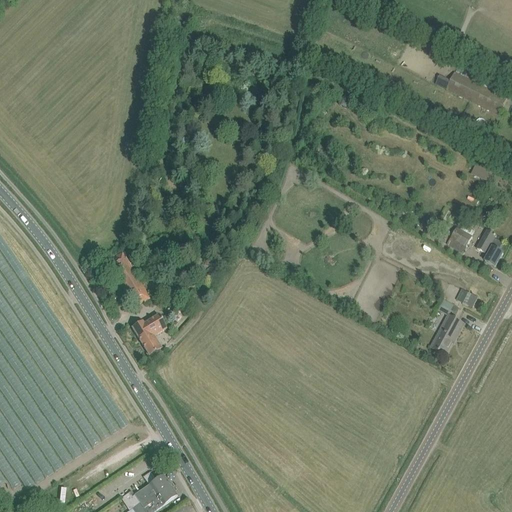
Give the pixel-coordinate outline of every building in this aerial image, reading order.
[(507,99),(455,73),(446,90),(498,116),(507,99)] [(478,168),(474,176),(481,179),(484,171),(478,168)] [(473,237),(457,228),(451,239),(467,247),(473,237)] [(444,243),(446,240),(437,235),(439,232),(436,230),(432,236),(444,243)] [(485,262),(487,263),(495,268),(503,254),(499,252),(503,244),(495,239),(496,237),(487,232),(477,250),(488,256),(485,262)] [(134,308),(143,303),(148,299),(122,254),(116,258),(107,263),(134,308)] [(177,259),(161,269),(174,290),(189,280),(177,259)] [(208,283),(218,275),(214,270),(204,278),(208,283)] [(471,308),(476,298),(465,293),(460,303),(471,308)] [(454,319),(459,309),(448,304),(443,314),(454,319)] [(131,329),(140,343),(151,336),(152,338),(166,329),(165,327),(158,316),(143,325),(142,322),(131,329)] [(445,356),(454,340),(456,341),(464,325),(448,317),(431,349),(445,356)] [(159,351),(152,338),(151,336),(140,343),(149,357),(159,351)] [(133,511),(155,511),(169,503),(177,497),(163,476),(155,482),(134,496),(131,492),(122,499),(130,511),(132,510),(133,511)]
